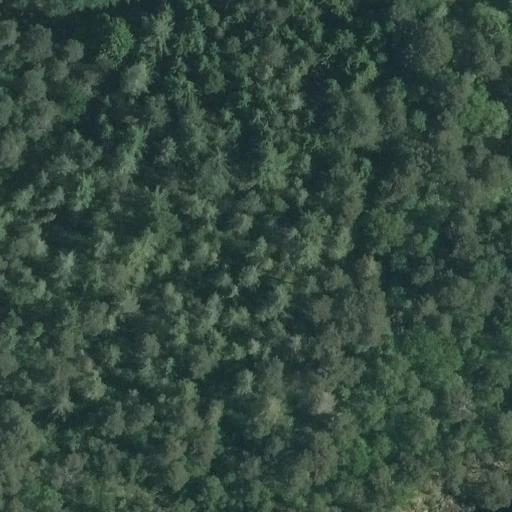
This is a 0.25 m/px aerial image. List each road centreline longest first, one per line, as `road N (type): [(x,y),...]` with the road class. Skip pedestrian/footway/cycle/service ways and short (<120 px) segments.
road 1 (track): [(0,200),(71,120),(132,0)]
road 2 (track): [(130,6),(0,23)]
